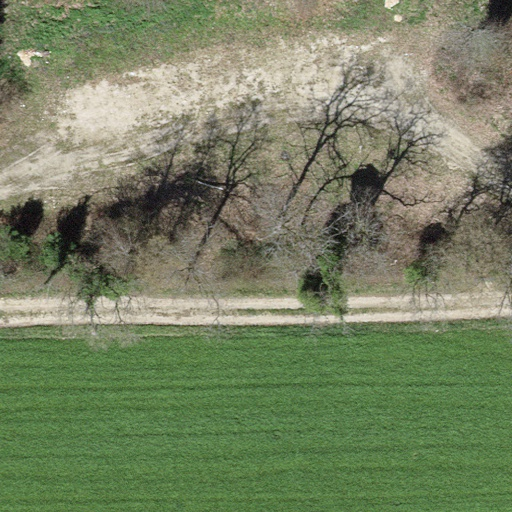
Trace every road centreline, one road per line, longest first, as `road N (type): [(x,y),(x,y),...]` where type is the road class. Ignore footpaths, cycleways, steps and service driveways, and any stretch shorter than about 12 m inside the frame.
road 1 (track): [(511,190),(442,132),(344,101),(0,179)]
road 2 (track): [(0,313),(511,304)]
